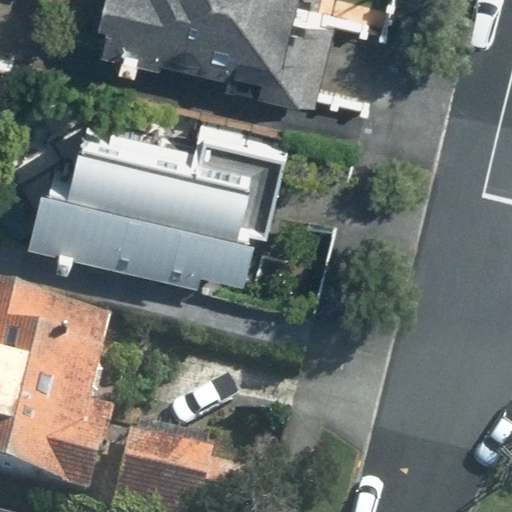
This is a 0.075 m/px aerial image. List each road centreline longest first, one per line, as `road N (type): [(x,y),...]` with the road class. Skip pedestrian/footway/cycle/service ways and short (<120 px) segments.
road 1 (residential): [(407,511),(468,269)]
road 2 (residential): [(511,89),(468,269)]
